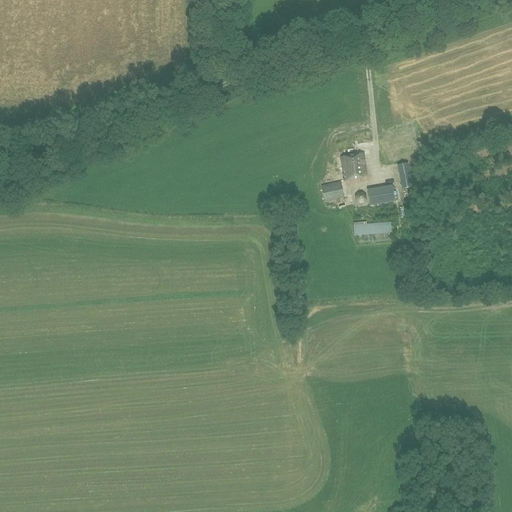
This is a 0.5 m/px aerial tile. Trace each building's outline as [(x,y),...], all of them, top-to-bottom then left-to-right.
[(366,178),(362,155),(340,158),(344,182),(366,178)] [(397,166),(402,190),(412,188),(407,164),(397,166)] [(321,187),(324,203),(336,201),(338,208),(346,207),(340,183),(321,187)] [(392,186),(367,190),(370,206),(395,202),(395,200),(398,200),(395,185),(392,185),(392,186)] [(358,236),(358,239),(391,236),(390,223),(353,226),(354,237),(358,236)]
